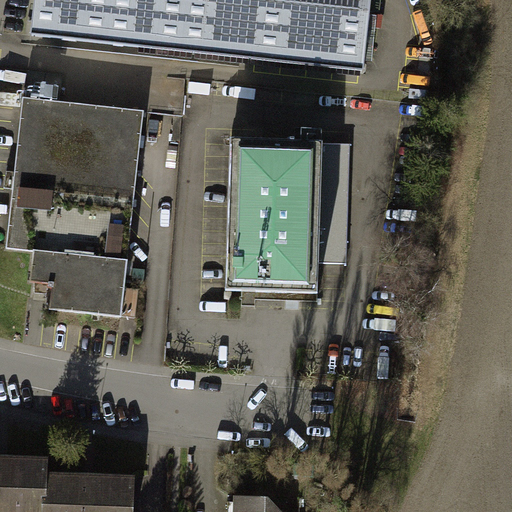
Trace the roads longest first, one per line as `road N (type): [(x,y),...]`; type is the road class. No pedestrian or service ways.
road 1 (unknown): [(0,60),(364,94)]
road 2 (residential): [(311,421),(181,406),(0,369)]
